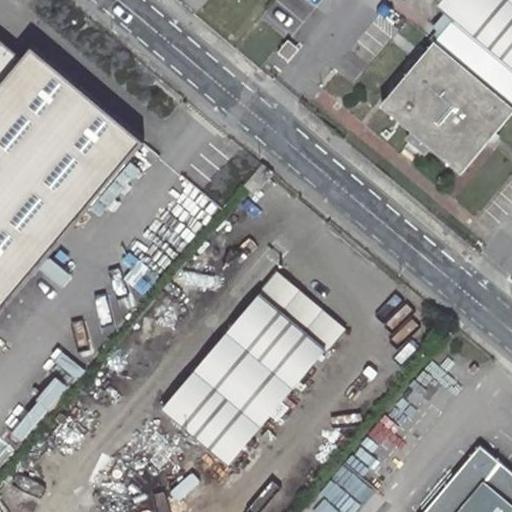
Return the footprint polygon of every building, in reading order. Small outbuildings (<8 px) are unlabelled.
[(511,0),(471,0),(455,20),(382,106),(461,174),(511,112),(511,0)] [(455,0),(445,13),(455,20),(471,0),(455,0)] [(65,35),(79,18),(68,9),(53,26),(65,35)] [(0,32),(0,306),(135,146),(0,32)] [(288,61),(298,49),(288,41),(278,52),(288,61)] [(247,185),(258,193),(274,173),(264,164),(247,185)] [(487,227),(502,210),(490,199),(475,217),(487,227)] [(346,330),(277,272),(261,291),(263,293),(166,410),(229,463),(326,348),(329,350),(346,330)] [(511,511),(511,470),(481,445),(424,511),(511,511)]
